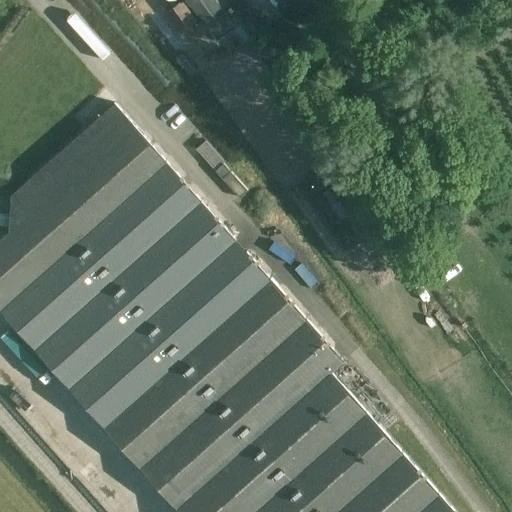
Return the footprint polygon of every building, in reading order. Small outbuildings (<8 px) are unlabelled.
[(182,0),(165,12),(180,33),(197,20),(182,0)] [(186,0),(190,5),(207,29),(227,15),(216,0),(186,0)] [(267,0),(273,9),(288,0),(267,0)] [(258,32),(249,19),(242,24),(252,37),(258,32)] [(191,76),(197,70),(181,52),(174,59),(191,76)] [(403,63),(387,75),(413,111),(429,100),(403,63)] [(178,507),(178,506),(183,511),(461,511),(332,370),(345,359),(166,159),(114,101),(11,193),(9,227),(0,235),(0,306),(16,325),(178,507)] [(248,189),(224,162),(216,170),(239,196),(248,189)]
